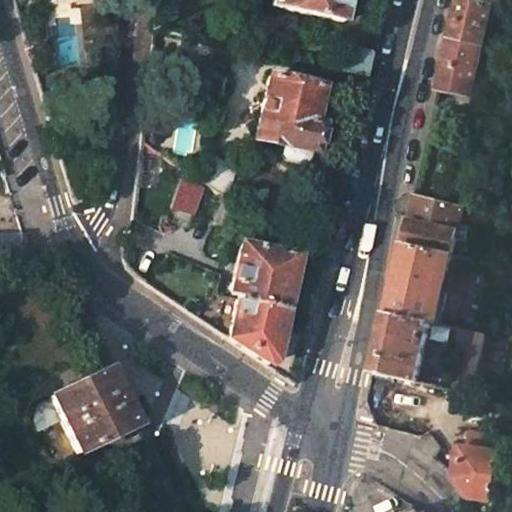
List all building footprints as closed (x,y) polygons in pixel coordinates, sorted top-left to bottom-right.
[(340,25),(345,0),(270,0),(269,9),(340,25)] [(494,10),(461,2),(452,42),(485,50),(494,10)] [(474,102),(475,95),(480,72),(485,50),(452,42),(441,93),(474,102)] [(368,59),(345,53),(339,75),(363,81),(368,59)] [(488,75),(480,72),(475,95),(483,97),(488,75)] [(306,158),(311,159),(317,132),(309,130),(312,117),(318,93),(266,81),(252,145),(278,151),(306,158)] [(437,110),(433,124),(445,127),(448,113),(437,110)] [(324,120),(312,117),(309,130),(317,132),(322,133),(324,120)] [(304,164),(306,158),(278,151),(277,155),(283,163),(297,167),(304,164)] [(204,159),(195,183),(221,200),(229,176),(204,159)] [(181,181),(170,210),(194,219),(205,190),(181,181)] [(464,209),(417,198),(410,227),(404,251),(448,259),(452,260),(464,209)] [(292,261),(238,249),(229,289),(236,290),(225,344),(262,368),(270,365),(292,261)] [(398,278),(389,317),(433,328),(448,259),(404,251),(398,278)] [(455,261),(452,260),(448,259),(433,328),(440,329),(455,261)] [(381,352),(375,377),(420,386),(433,328),(389,317),(385,338),(381,352)] [(73,451),(131,425),(102,368),(46,395),(73,451)] [(419,389),(420,386),(375,377),(375,380),(419,389)] [(495,506),(500,475),(504,459),(465,452),(458,486),(461,489),(471,500),(495,506)]
